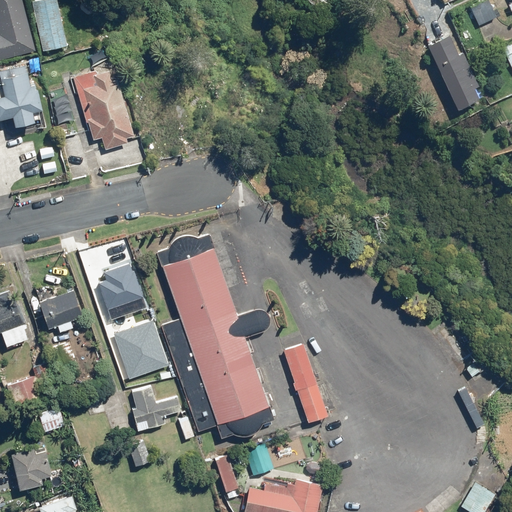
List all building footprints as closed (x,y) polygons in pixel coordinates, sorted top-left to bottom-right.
[(24,0),(0,0),(0,30),(0,31),(0,54),(1,59),(37,50),(24,0)] [(483,0),(487,7),(475,12),(480,24),(499,16),(491,0),(483,0)] [(451,38),(431,47),(458,108),(482,98),(478,88),(481,86),(467,54),(459,58),(451,38)] [(511,43),(503,48),(511,67),(511,43)] [(155,55),(144,63),(163,87),(178,76),(170,66),(165,69),(155,55)] [(113,57),(96,56),(96,67),(113,68),(113,57)] [(4,81),(0,81),(0,117),(16,114),(18,123),(39,119),(37,109),(46,107),(40,82),(33,83),(28,61),(1,67),(4,81)] [(97,69),(75,75),(93,140),(103,137),(106,149),(130,142),(128,137),(136,134),(121,77),(114,78),(112,69),(98,72),(97,69)] [(166,89),(139,98),(147,123),(141,125),(147,147),(185,135),(179,113),(174,115),(166,89)] [(275,417),(209,232),(157,250),(180,314),(162,320),(201,429),(219,423),(223,435),(275,417)] [(132,258),(104,268),(107,276),(99,279),(109,306),(121,302),(122,305),(130,302),(129,300),(145,294),(132,258)] [(52,288),(50,284),(46,285),(45,282),(36,285),(48,324),(58,321),(60,329),(74,324),(72,318),(85,314),(76,287),(63,291),(61,285),(52,288)] [(0,328),(2,328),(7,343),(32,335),(16,286),(0,290),(0,328)] [(154,314),(114,327),(128,374),(169,362),(154,314)] [(69,340),(50,346),(56,364),(74,358),(69,340)] [(330,413),(305,341),(284,348),(309,420),(330,413)] [(36,372),(14,381),(17,389),(13,391),(16,399),(43,388),(41,385),(55,380),(47,360),(33,366),(36,372)] [(153,383),(133,388),(137,405),(132,407),(137,429),(168,421),(166,413),(183,409),(179,392),(157,398),(153,383)] [(40,412),(45,430),(66,424),(61,406),(40,412)] [(189,414),(179,417),(185,437),(196,434),(189,414)] [(145,436),(128,442),(136,464),(153,458),(145,436)] [(45,441),(13,448),(21,486),(44,481),(42,475),(52,473),(45,441)] [(267,442),(243,450),(252,475),(275,467),(267,442)] [(229,451),(216,455),(230,496),(242,492),(229,451)] [(246,458),(234,462),(240,479),(252,475),(246,458)] [(254,476),(245,511),(247,511),(320,511),(327,484),(298,477),(296,486),(254,476)] [(483,511),(496,491),(476,479),(462,503),(477,511),(483,511)] [(80,511),(73,493),(40,505),(42,511),(80,511)]
